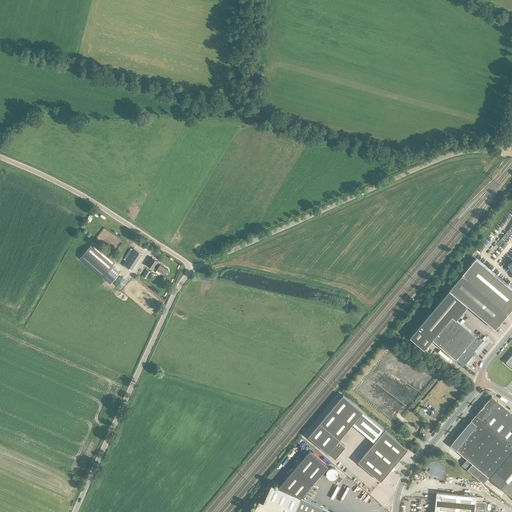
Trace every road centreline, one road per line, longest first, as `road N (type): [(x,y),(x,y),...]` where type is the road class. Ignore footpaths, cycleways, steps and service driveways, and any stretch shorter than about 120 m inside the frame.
road 1 (unclassified): [(511,154),(442,157),(192,267)]
road 2 (unclassified): [(75,511),(192,267)]
road 3 (unclassified): [(192,267),(61,184),(0,158)]
road 4 (residential): [(395,511),(407,472),(484,378)]
